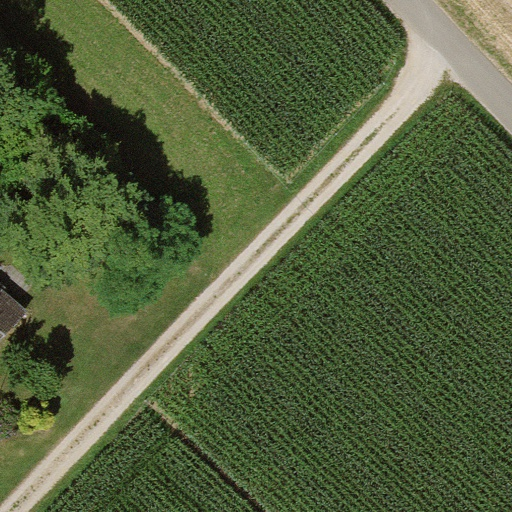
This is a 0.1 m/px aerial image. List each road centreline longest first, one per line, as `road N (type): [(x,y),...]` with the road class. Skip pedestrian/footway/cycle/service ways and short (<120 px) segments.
road 1 (track): [(434,39),(405,93),(11,511)]
road 2 (unclassified): [(511,119),(395,0)]
